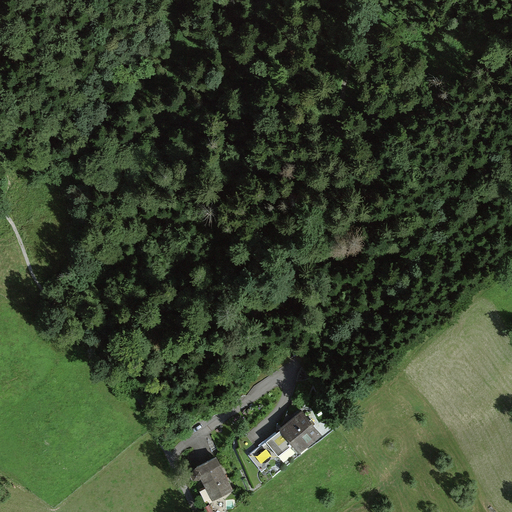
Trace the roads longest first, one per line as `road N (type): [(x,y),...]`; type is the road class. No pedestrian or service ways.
road 1 (track): [(511,57),(464,75),(429,100),(381,163),(325,198),(300,228),(128,311),(99,315)]
road 2 (track): [(177,468),(164,433),(104,357),(99,315),(45,291),(0,209)]
road 3 (track): [(368,0),(347,62),(325,198)]
